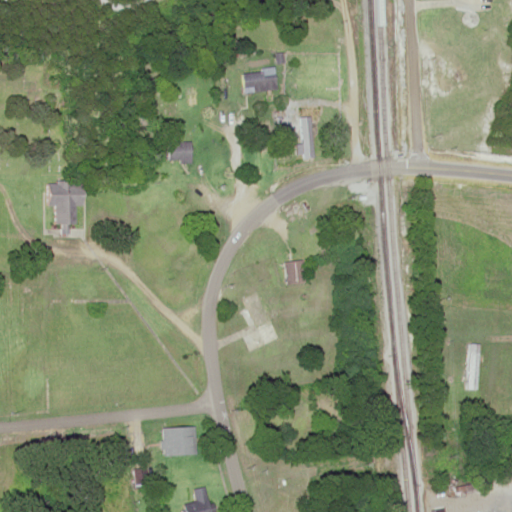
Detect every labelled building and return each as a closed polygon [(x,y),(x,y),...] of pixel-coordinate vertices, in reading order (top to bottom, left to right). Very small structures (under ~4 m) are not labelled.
[(240,72),(269,68),(272,86),(242,90),(240,72)] [(297,116),(306,115),(308,155),(300,156),(297,116)] [(164,141),(184,140),(185,159),(164,159),(164,141)] [(42,204),(43,182),(77,182),(77,204),(70,204),(70,222),(49,222),(49,204),(42,204)] [(483,256),(511,256),(511,297),(483,297),(483,256)] [(281,261),(298,259),(300,278),(282,279),(281,261)] [(253,291),(266,318),(251,325),(238,298),(253,291)] [(466,343),(477,344),(473,386),(462,385),(466,343)] [(159,426),(188,425),(189,450),(160,452),(159,426)] [(181,511),(179,502),(204,497),(207,511),(181,511)]
